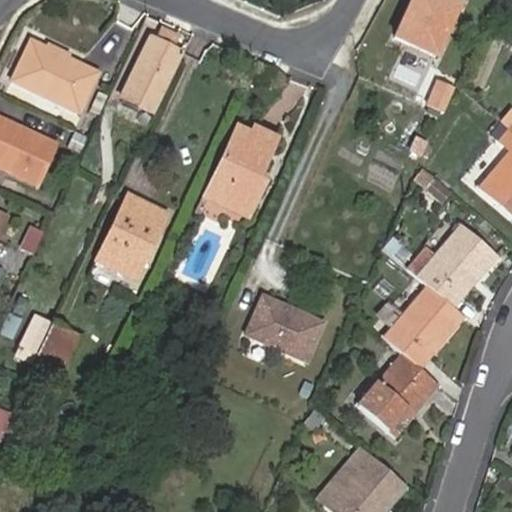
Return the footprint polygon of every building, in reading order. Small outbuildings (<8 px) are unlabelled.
[(459,4),(452,0),(439,0),(438,4),(429,0),(408,0),(390,39),(433,59),(459,4)] [(152,113),(180,56),(147,40),(120,96),(152,113)] [(22,90),(40,51),(28,45),(9,83),(22,90)] [(80,71),(40,51),(22,90),(62,109),(80,71)] [(94,77),(80,71),(62,109),(75,115),(94,77)] [(511,113),(509,111),(498,123),(511,134),(511,113)] [(47,142),(6,123),(0,136),(0,167),(29,180),(47,142)] [(511,134),(498,123),(488,135),(507,151),(478,187),(511,217),(511,134)] [(249,140),(253,130),(240,124),(235,133),(249,140)] [(235,196),(254,205),(264,182),(256,178),(274,140),(253,130),(249,140),(235,133),(207,193),(231,204),(235,196)] [(52,145),(47,142),(29,180),(34,182),(52,145)] [(432,179),(421,170),(413,182),(424,191),(432,179)] [(143,245),(150,247),(165,215),(127,196),(96,261),(128,277),(143,245)] [(250,213),(254,205),(235,196),(231,204),(250,213)] [(18,248),(32,255),(44,230),(30,223),(18,248)] [(457,227),(415,276),(427,285),(452,307),(493,259),(457,227)] [(135,280),(150,247),(143,245),(128,277),(135,280)] [(427,285),(382,337),(400,353),(418,369),(463,316),(452,307),(427,285)] [(325,324),(262,296),(244,336),(307,364),(325,324)] [(34,354),(50,322),(34,314),(15,353),(31,361),(34,354)] [(78,336),(50,322),(34,354),(62,369),(78,336)] [(392,437),(437,386),(418,369),(400,353),(356,405),(392,437)] [(0,439),(7,443),(18,420),(0,411),(0,439)] [(384,511),(406,488),(358,448),(314,500),(327,511),(384,511)]
